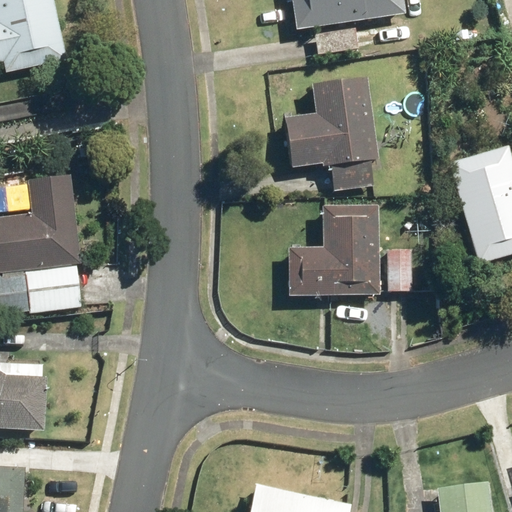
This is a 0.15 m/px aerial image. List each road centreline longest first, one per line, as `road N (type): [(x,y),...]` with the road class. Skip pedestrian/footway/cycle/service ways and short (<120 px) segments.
road 1 (residential): [(161,374),(178,247),(179,126),(159,0)]
road 2 (residential): [(161,374),(391,397),(511,365)]
road 3 (residential): [(134,511),(161,374)]
